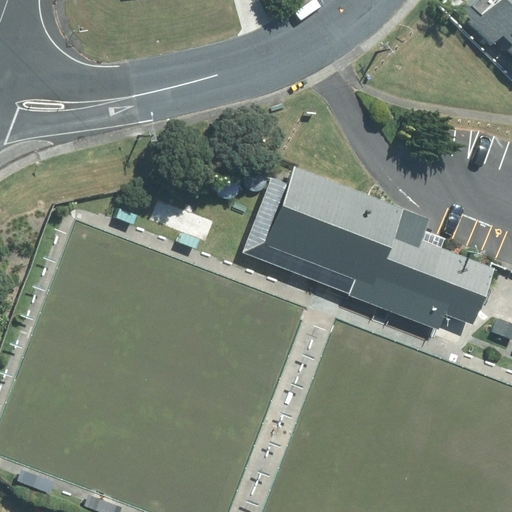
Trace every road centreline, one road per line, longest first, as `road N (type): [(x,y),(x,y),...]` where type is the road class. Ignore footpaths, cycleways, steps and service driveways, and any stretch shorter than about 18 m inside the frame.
road 1 (residential): [(360,0),(274,56),(145,94)]
road 2 (residential): [(0,49),(66,84),(145,94)]
road 3 (residential): [(145,94),(53,121),(0,120)]
